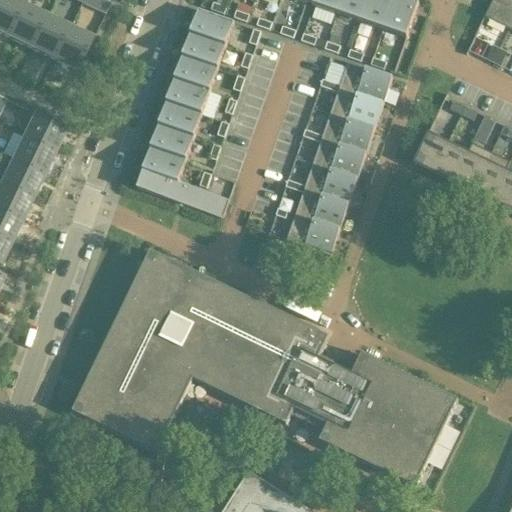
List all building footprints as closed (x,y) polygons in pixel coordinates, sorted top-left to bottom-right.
[(0,0),(0,35),(9,40),(25,7),(9,0),(0,0)] [(101,0),(85,0),(83,5),(98,12),(103,1),(101,0)] [(218,0),(216,6),(225,9),(228,0),(218,0)] [(342,0),(316,0),(314,7),(312,6),(311,7),(337,16),(342,0)] [(368,0),(342,0),(337,16),(360,24),(368,0)] [(394,0),(368,0),(360,24),(383,32),(394,0)] [(419,5),(404,0),(394,0),(383,32),(407,40),(419,5)] [(511,25),(511,0),(493,0),(484,19),(509,31),(511,25)] [(213,5),(211,12),(224,17),(226,9),(225,9),(213,5)] [(25,7),(9,40),(32,51),(48,19),(25,7)] [(199,13),(191,35),(226,48),(234,25),(199,13)] [(249,17),(236,13),(233,20),(246,25),(249,17)] [(48,19),(32,51),(55,62),(71,30),(48,19)] [(273,25),(259,21),(257,28),(270,33),(273,25)] [(296,34),(283,29),(280,36),(294,41),(296,34)] [(78,73),(94,41),(71,30),(55,62),(78,73)] [(261,34),(253,32),(249,45),(256,48),(261,34)] [(191,35),(183,57),(218,70),(226,48),(191,35)] [(317,41),(303,36),(301,43),(314,48),(317,41)] [(340,49),(327,44),(324,52),(337,56),(340,49)] [(493,65),(499,52),(492,48),(486,61),(493,65)] [(363,57),(350,52),(347,59),(360,64),(363,57)] [(507,55),(499,52),(493,65),(500,68),(507,55)] [(253,58),(245,55),(241,69),(248,71),(253,58)] [(183,57),(176,80),(211,92),(218,70),(183,57)] [(386,64),(372,60),(370,67),(383,72),(386,64)] [(384,106),(393,81),(348,65),(341,88),(339,91),(384,106)] [(245,81),(238,78),(233,91),(240,94),(245,81)] [(176,80),(168,102),(203,114),(211,92),(176,80)] [(332,85),(323,82),(321,88),(329,91),(332,85)] [(384,106),(339,91),(341,88),(332,85),(329,91),(338,94),(331,116),(375,132),(384,106)] [(237,103),(230,101),(225,114),(232,117),(237,103)] [(168,102),(160,124),(195,136),(203,114),(168,102)] [(465,109),(453,103),(449,112),(461,118),(465,109)] [(477,115),(465,109),(461,118),(473,124),(477,115)] [(24,139),(56,154),(67,131),(35,115),(24,139)] [(331,116),(323,138),(322,141),(366,157),(375,132),(331,116)] [(486,133),(490,135),(491,132),(496,124),(492,122),(488,120),(485,119),(480,128),(479,129),(486,133)] [(160,124),(153,146),(188,158),(195,136),(160,124)] [(229,126),(222,124),(217,137),(225,139),(229,126)] [(511,141),(511,131),(504,128),(500,136),(511,142),(511,141)] [(314,135),(305,132),(303,139),(312,142),(314,135)] [(366,157),(322,141),(323,138),(314,135),(312,142),(321,145),(313,167),(358,182),(366,157)] [(448,145),(428,135),(413,166),(433,176),(448,145)] [(56,154),(24,139),(13,162),(44,177),(56,154)] [(467,154),(448,145),(433,176),(453,185),(467,154)] [(491,155),(472,145),(467,154),(453,185),(472,194),(491,155)] [(153,146),(145,169),(180,181),(188,158),(153,146)] [(221,149),(214,146),(209,159),(217,162),(221,149)] [(510,164),(491,155),(472,194),(491,204),(506,173),(510,164)] [(44,177),(13,162),(2,184),(33,200),(44,177)] [(313,167),(306,188),(304,192),(349,207),(358,182),(313,167)] [(229,202),(179,185),(180,181),(145,169),(137,191),(223,221),(229,202)] [(511,175),(506,173),(491,204),(511,213),(511,209),(511,175)] [(204,174),(200,187),(207,190),(212,176),(204,174)] [(295,192),(297,185),(288,182),(286,189),(295,192)] [(33,200),(2,184),(0,187),(0,211),(22,223),(33,200)] [(349,207),(304,192),(306,188),(297,185),(295,192),(303,195),(296,217),(340,232),(349,207)] [(22,223),(0,211),(0,239),(11,245),(22,223)] [(286,221),(288,214),(278,211),(276,217),(286,221)] [(340,232),(296,217),(287,243),(331,258),(340,232)] [(0,268),(11,245),(0,239),(0,268)] [(130,296),(72,415),(157,456),(187,395),(180,392),(189,372),(209,381),(206,388),(286,427),(294,410),(328,427),(320,444),(416,490),(428,466),(422,463),(440,424),(446,427),(458,403),(362,356),(352,377),(318,360),(328,340),(155,256),(134,298),(130,296)] [(156,469),(155,473),(163,474),(163,473),(165,460),(157,459),(156,469)] [(310,511),(250,476),(226,511),(310,511)] [(158,506),(162,478),(155,477),(151,505),(158,506)]
